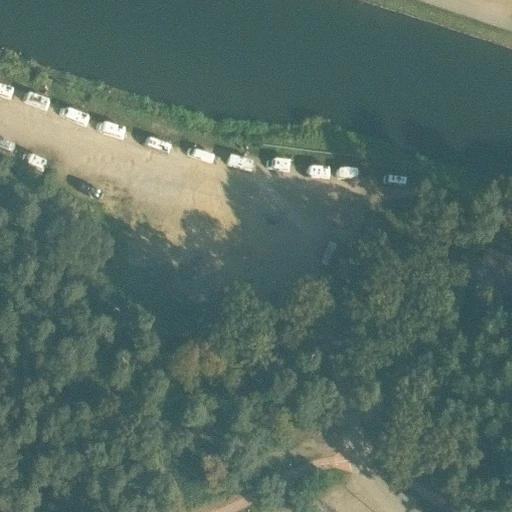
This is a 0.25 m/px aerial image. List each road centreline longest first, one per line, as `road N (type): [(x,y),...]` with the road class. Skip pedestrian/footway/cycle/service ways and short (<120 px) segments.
road 1 (track): [(0,382),(272,456),(357,455)]
road 2 (track): [(294,189),(89,153),(0,119)]
road 3 (track): [(511,222),(378,187),(294,189)]
road 4 (unclassified): [(332,316),(357,455),(406,511)]
road 5 (track): [(294,189),(332,316)]
road 6 (track): [(311,230),(436,268)]
